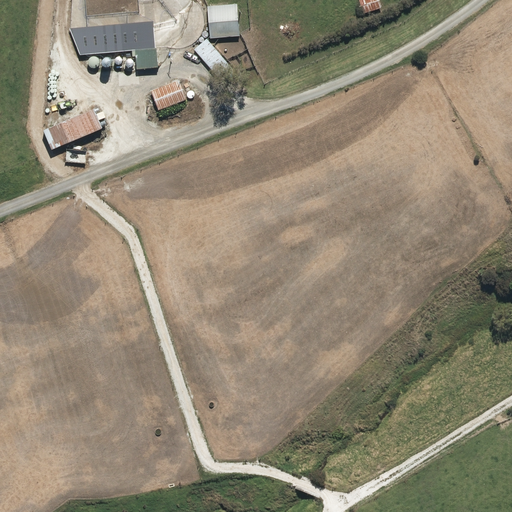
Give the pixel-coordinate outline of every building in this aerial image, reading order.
[(378,0),(356,0),(363,15),(382,7),(378,0)] [(236,4),(207,6),(209,39),(239,37),(236,4)] [(156,68),(154,43),(151,43),(149,23),(70,28),(79,54),(133,50),(134,70),(156,68)] [(206,39),(192,49),(212,73),(225,63),(206,39)] [(178,80),(151,91),(159,111),(186,100),(178,80)] [(102,128),(93,108),(40,131),(49,151),(102,128)]
